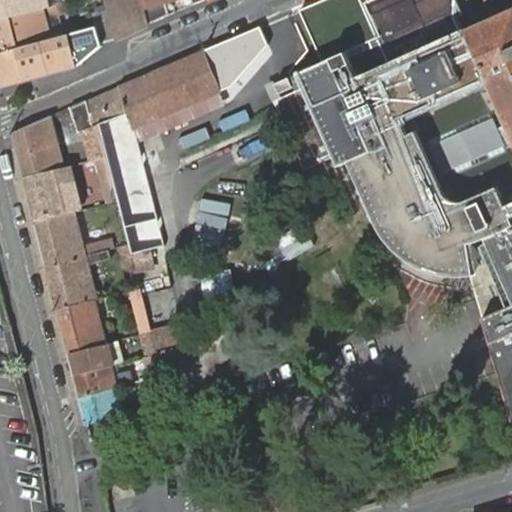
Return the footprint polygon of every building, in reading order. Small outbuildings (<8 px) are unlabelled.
[(0,0),(0,19),(43,9),(51,6),(49,0),(0,0)] [(115,38),(141,27),(140,26),(147,24),(141,0),(104,0),(108,11),(115,38)] [(141,0),(147,24),(148,24),(169,15),(165,1),(169,0),(190,0),(193,5),(204,0),(141,0)] [(511,10),(499,16),(496,10),(483,16),(485,22),(461,31),(456,33),(448,15),(422,27),(413,9),(408,0),(372,0),(367,2),(395,61),(360,76),(347,52),(322,63),(299,73),(305,87),(273,102),(304,170),(336,156),(340,165),(350,161),(375,150),(367,134),(380,128),(381,130),(382,130),(403,121),(488,82),(511,134),(511,226),(484,239),(494,261),(493,261),(503,284),(505,284),(511,303),(511,10)] [(408,0),(413,9),(422,27),(448,15),(456,33),(461,31),(459,27),(474,20),(470,12),(464,14),(457,0),(408,0)] [(67,12),(64,3),(51,6),(43,9),(0,19),(0,51),(46,39),(50,38),(45,18),(58,14),(67,12)] [(99,35),(102,44),(115,38),(108,11),(93,15),(96,26),(99,35)] [(45,18),(50,38),(63,35),(58,14),(45,18)] [(63,35),(50,38),(46,39),(54,73),(78,65),(72,40),(77,39),(78,40),(99,35),(96,26),(75,31),(70,33),(63,35)] [(0,51),(0,77),(2,86),(30,79),(54,73),(46,39),(0,51)] [(209,68),(202,51),(186,58),(188,63),(184,65),(181,60),(121,86),(87,101),(93,127),(99,125),(107,156),(114,186),(146,178),(135,140),(132,129),(218,91),(209,68)] [(289,77),(275,84),(280,94),(293,87),(289,77)] [(2,86),(7,108),(34,96),(30,79),(2,86)] [(218,91),(132,129),(135,140),(223,103),(218,91)] [(93,127),(87,101),(71,108),(79,133),(83,131),(91,161),(98,159),(107,156),(99,125),(93,127)] [(50,116),(13,133),(24,176),(62,167),(50,116)] [(511,202),(507,206),(498,186),(465,201),(457,201),(448,197),(417,130),(409,134),(403,121),(382,130),(381,130),(380,128),(367,134),(375,150),(350,161),(377,223),(391,245),(409,261),(427,269),(451,276),(463,277),(470,276),(475,275),(470,243),(484,239),(511,226),(511,202)] [(114,186),(107,156),(98,159),(109,203),(119,200),(114,186)] [(64,167),(62,167),(24,176),(35,221),(75,212),(73,203),(91,198),(88,186),(70,190),(64,167)] [(148,182),(124,187),(127,202),(151,197),(148,182)] [(35,221),(47,265),(98,253),(109,250),(114,249),(112,243),(108,241),(96,244),(84,247),(75,212),(35,221)] [(154,217),(130,221),(136,252),(160,248),(154,217)] [(484,239),(470,243),(475,275),(470,276),(483,318),(511,309),(511,303),(505,284),(503,284),(493,261),(494,261),(484,239)] [(132,291),(141,289),(129,246),(120,248),(132,291)] [(47,265),(58,309),(97,300),(88,264),(111,259),(109,250),(98,253),(47,265)] [(142,334),(152,331),(141,289),(132,291),(142,334)] [(58,309),(69,353),(108,343),(97,300),(58,309)] [(511,309),(483,318),(511,417),(511,309)] [(148,356),(157,353),(152,331),(142,334),(148,356)] [(108,343),(69,353),(75,375),(114,365),(125,361),(123,351),(120,339),(108,343)] [(154,378),(163,376),(157,353),(148,356),(154,378)] [(75,375),(80,396),(120,386),(136,382),(131,370),(116,373),(114,365),(75,375)] [(154,378),(159,399),(168,396),(163,376),(154,378)] [(87,424),(88,424),(126,411),(120,386),(80,396),(87,424)]
